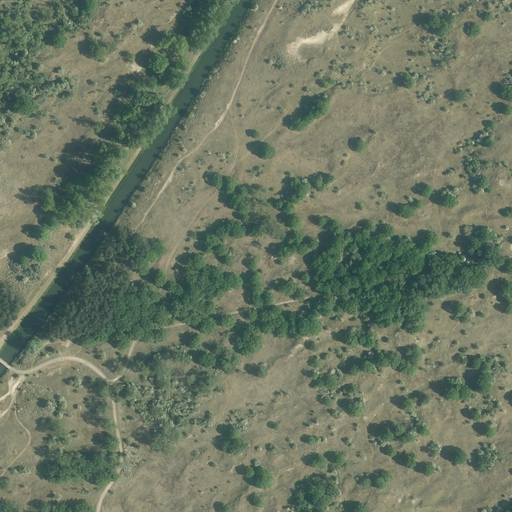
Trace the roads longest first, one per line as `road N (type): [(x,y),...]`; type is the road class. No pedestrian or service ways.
road 1 (track): [(0,343),(87,229),(227,0)]
road 2 (track): [(97,511),(121,459),(109,384)]
